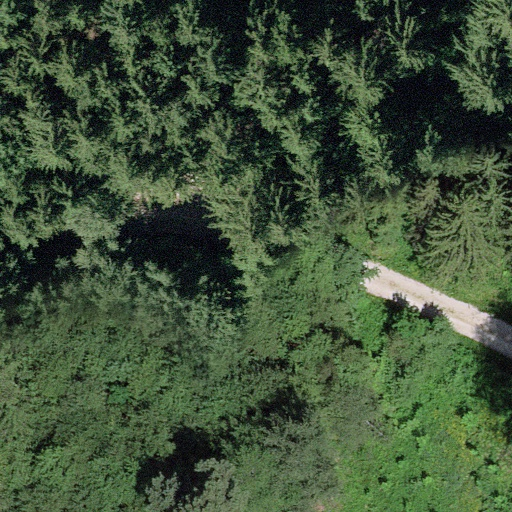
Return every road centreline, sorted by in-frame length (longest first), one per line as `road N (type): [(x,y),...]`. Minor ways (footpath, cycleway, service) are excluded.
road 1 (track): [(511,325),(424,280),(172,186)]
road 2 (track): [(172,186),(418,0)]
road 3 (track): [(0,85),(118,131),(172,186)]
road 4 (track): [(172,186),(0,220)]
